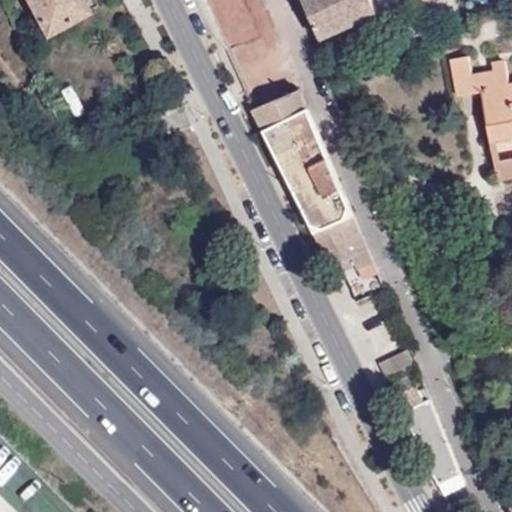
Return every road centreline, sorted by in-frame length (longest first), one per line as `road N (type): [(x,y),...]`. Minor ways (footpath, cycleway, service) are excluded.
road 1 (primary): [(168,0),(424,511)]
road 2 (residential): [(491,511),(285,0)]
road 3 (motorway): [(278,511),(0,232)]
road 4 (motorway): [(0,302),(203,511)]
road 5 (unclassified): [(0,374),(135,511)]
